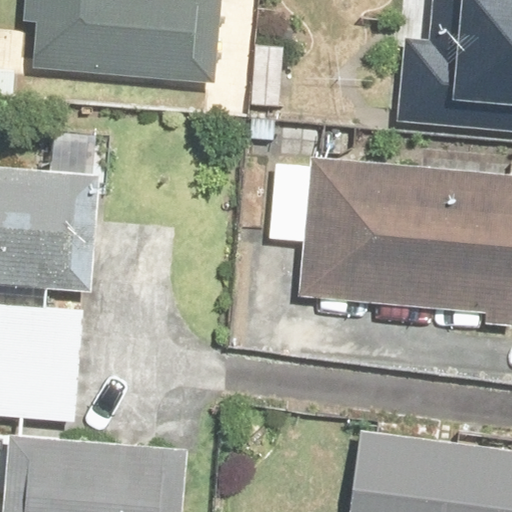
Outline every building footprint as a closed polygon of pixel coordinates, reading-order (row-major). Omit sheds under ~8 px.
[(185,0),(0,0),(0,108),(174,124),(185,0)] [(511,0),(451,0),(450,18),(403,13),(389,151),(511,163),(511,0)] [(511,213),(258,203),(252,345),(511,356),(511,213)] [(40,215),(0,213),(0,322),(36,324),(40,215)] [(25,347),(0,344),(0,471),(16,472),(25,347)] [(511,511),(511,484),(293,474),(291,511),(511,511)] [(133,511),(135,484),(0,478),(0,511),(133,511)]
